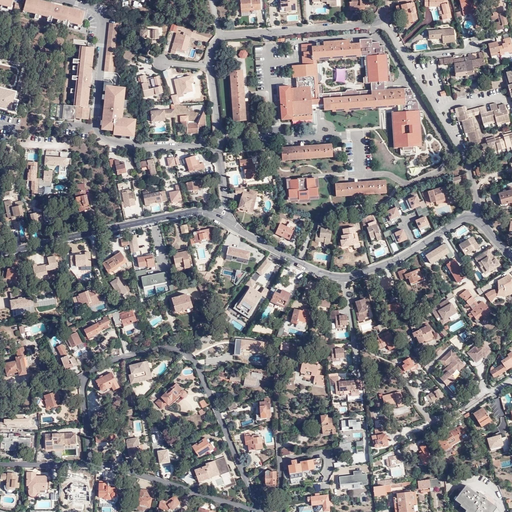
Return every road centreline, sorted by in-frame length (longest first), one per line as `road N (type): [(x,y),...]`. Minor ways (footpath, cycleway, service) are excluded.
road 1 (residential): [(258,511),(197,367),(170,348),(83,376),(89,465)]
road 2 (residential): [(475,219),(461,218),(394,260),(344,278),(223,220)]
road 3 (residential): [(212,67),(213,47),(225,34),(382,21),(404,56)]
road 4 (residential): [(0,252),(188,211),(223,220)]
road 5 (residential): [(404,56),(463,154),(475,219)]
road 6 (residential): [(89,465),(254,511)]
road 7 (residential): [(217,143),(135,146),(107,139),(94,120)]
